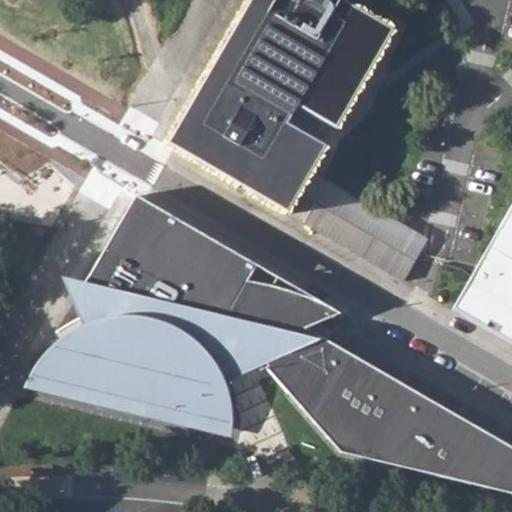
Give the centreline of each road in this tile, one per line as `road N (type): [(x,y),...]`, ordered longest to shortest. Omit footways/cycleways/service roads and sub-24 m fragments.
road 1 (residential): [(0,81),(511,382)]
road 2 (residential): [(17,484),(191,491),(313,511)]
